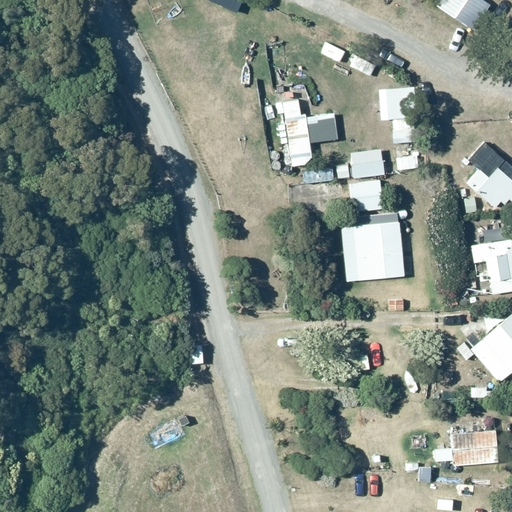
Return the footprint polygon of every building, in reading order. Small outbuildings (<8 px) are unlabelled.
[(489,5),(482,0),(442,0),(438,6),(473,29),(489,5)] [(285,136),(288,136),(290,166),(312,164),(310,140),(337,138),(335,112),(305,114),(304,88),(285,89),(285,99),(276,100),(277,122),(287,121),(287,128),(284,128),(285,136)] [(414,88),(390,89),(390,119),(394,119),(395,130),(409,129),(409,113),(415,112),(414,88)] [(470,161),(479,169),(466,183),(494,208),(500,202),(503,204),(508,198),(511,200),(511,198),(511,179),(497,166),(506,157),(488,141),(470,161)] [(401,150),(402,155),(398,155),(399,170),(418,169),(418,154),(411,154),(410,150),(401,150)] [(371,196),(369,177),(342,181),(344,199),(371,196)] [(403,276),(399,220),(353,223),(357,280),(403,276)] [(511,290),(511,238),(506,239),(471,244),(473,262),(485,261),(488,282),(490,282),(492,294),(511,290)] [(511,309),(468,347),(498,382),(509,372),(511,375),(511,374),(511,309)] [(203,343),(184,343),(184,364),(204,364),(203,343)] [(379,425),(377,404),(359,405),(360,426),(379,425)] [(348,419),(330,420),(331,441),(349,440),(348,419)] [(452,460),(452,465),(498,462),(496,429),(451,432),(451,445),(433,446),(434,462),(452,460)]
